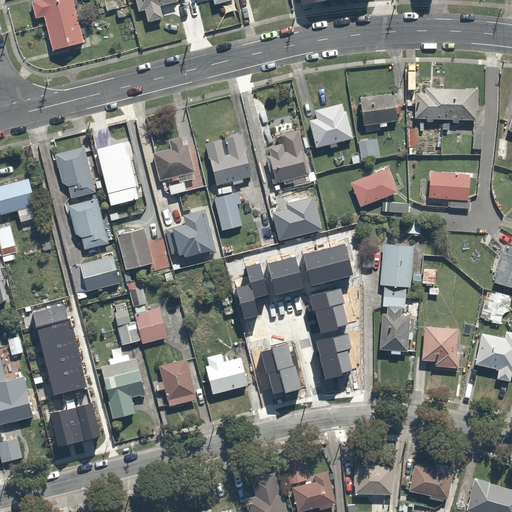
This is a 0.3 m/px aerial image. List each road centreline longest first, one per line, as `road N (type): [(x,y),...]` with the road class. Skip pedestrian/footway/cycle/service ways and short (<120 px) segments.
road 1 (residential): [(0,500),(333,417),(422,417),(511,439)]
road 2 (residential): [(511,36),(423,30),(325,39),(10,116)]
